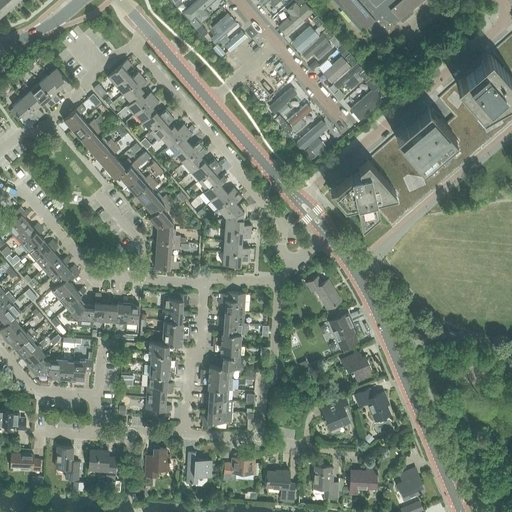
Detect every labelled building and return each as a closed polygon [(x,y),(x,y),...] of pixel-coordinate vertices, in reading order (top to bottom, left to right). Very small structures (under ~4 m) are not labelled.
[(9,0),(0,0),(0,6),(5,12),(14,5),(9,0)] [(200,24),(210,16),(204,9),(213,0),(195,0),(182,12),(189,21),(194,17),(200,24)] [(289,15),(276,25),(284,35),(310,14),(302,4),(300,6),(294,0),(291,0),(283,8),(289,15)] [(333,0),(361,31),(366,26),(367,26),(379,41),(391,31),(394,28),(392,26),(393,26),(396,23),(394,21),(395,21),(397,18),(399,20),(422,0),(333,0)] [(227,13),(210,27),(215,32),(209,38),(214,43),(236,23),(227,13)] [(311,19),(318,27),(322,23),(316,15),(311,19)] [(194,17),(189,21),(196,28),(201,24),(200,24),(194,17)] [(307,17),(286,35),(291,40),(295,36),(298,40),(306,33),(303,29),(311,22),(307,17)] [(318,35),(322,32),(326,27),(322,23),(318,27),(314,30),(318,35)] [(201,24),(196,28),(202,36),(207,32),(201,24)] [(326,27),(322,32),(328,39),(333,35),(326,27)] [(388,183),(369,200),(393,228),(511,124),(511,28),(365,157),(388,183)] [(318,35),(298,51),(304,58),(312,52),(318,58),(331,47),(326,41),(328,39),(322,32),(318,35)] [(412,54),(414,57),(420,51),(418,48),(412,54)] [(349,53),(344,57),(350,65),(355,61),(349,53)] [(322,70),(331,80),(349,65),(340,54),(322,70)] [(107,75),(115,84),(129,73),(125,69),(132,63),(127,58),(107,75)] [(56,66),(48,74),(59,87),(63,84),(69,90),(74,86),(56,66)] [(330,82),(336,89),(353,74),(347,67),(335,78),(330,82)] [(365,82),(365,81),(370,77),(363,70),(358,74),(365,82)] [(115,84),(123,93),(142,76),(138,71),(132,76),(129,73),(115,84)] [(48,74),(39,82),(56,101),(61,97),(55,91),(59,87),(48,74)] [(123,93),(130,101),(130,102),(141,93),(144,90),(140,86),(147,80),(142,76),(123,93)] [(370,77),(365,81),(369,87),(372,84),(374,86),(376,85),(370,77)] [(39,82),(30,89),(42,102),(46,99),(51,106),(56,101),(39,82)] [(99,83),(93,88),(101,97),(106,92),(99,83)] [(296,93),(290,86),(267,106),(272,112),(296,93)] [(30,89),(21,97),(39,116),(44,112),(38,106),(42,102),(30,89)] [(371,89),(349,108),(359,119),(381,100),(371,89)] [(127,104),(135,113),(155,96),(150,91),(144,96),(141,93),(130,102),(130,101),(127,104)] [(93,93),(88,98),(95,106),(100,102),(93,93)] [(108,95),(104,99),(108,104),(112,101),(108,95)] [(135,113),(142,122),(156,110),(152,106),(159,100),(155,96),(135,113)] [(39,116),(21,97),(12,104),(14,106),(9,110),(18,120),(22,115),(24,118),(28,114),(34,121),(39,116)] [(311,108),(307,103),(287,120),(291,125),(311,108)] [(63,119),(72,129),(83,119),(79,115),(85,109),(81,104),(63,119)] [(142,122),(150,130),(170,113),(166,108),(159,114),(156,110),(142,122)] [(158,139),(161,136),(160,136),(171,127),(167,123),(174,118),(170,113),(150,130),(158,139)] [(80,139),(98,124),(104,118),(101,114),(95,120),(94,119),(87,124),(83,119),(72,129),(80,139)] [(274,119),(280,126),(285,122),(279,115),(278,115),(274,119)] [(326,127),(321,120),(295,143),(300,149),(326,127)] [(285,122),(280,126),(286,134),(291,129),(285,122)] [(161,136),(168,145),(188,128),(184,123),(177,128),(174,124),(171,127),(160,136),(161,136)] [(80,139),(89,149),(100,139),(96,134),(102,129),(98,124),(80,139)] [(123,128),(117,132),(122,137),(123,136),(127,133),(127,132),(123,128)] [(168,145),(176,154),(189,142),(186,138),(192,132),(191,131),(188,128),(168,145)] [(127,133),(123,136),(127,141),(131,137),(131,136),(127,133)] [(100,139),(89,149),(97,159),(115,143),(111,138),(106,142),(102,137),(100,139)] [(145,138),(140,142),(146,149),(151,145),(145,138)] [(176,154),(183,162),(203,145),(199,140),(192,146),(189,142),(176,154)] [(97,159),(106,169),(117,159),(113,154),(119,148),(115,143),(97,159)] [(140,147),(136,143),(130,148),(133,152),(140,147)] [(183,162),(191,171),(204,159),(201,155),(207,150),(203,145),(183,162)] [(307,148),(302,152),(308,159),(309,159),(313,155),(307,148)] [(146,151),(136,160),(140,165),(150,156),(146,151)] [(191,171),(198,179),(218,162),(214,157),(208,163),(204,159),(191,171)] [(114,179),(118,175),(132,163),(128,158),(121,163),(117,159),(106,169),(114,179)] [(132,163),(118,175),(127,185),(138,175),(141,172),(137,168),(140,165),(136,160),(136,159),(132,163)] [(361,226),(378,211),(379,210),(376,199),(398,194),(367,159),(366,160),(358,167),(359,170),(351,172),(351,174),(336,187),(329,188),(344,206),(356,203),(361,226)] [(198,179),(206,188),(219,177),(216,173),(222,167),(218,162),(198,179)] [(17,173),(20,177),(25,172),(22,169),(17,173)] [(138,175),(127,185),(135,195),(153,179),(152,178),(149,174),(145,177),(141,172),(138,175)] [(203,191),(210,200),(224,188),(221,184),(227,178),(223,173),(219,177),(206,188),(203,191)] [(153,179),(135,195),(144,205),(155,194),(151,190),(157,184),(156,183),(156,182),(153,179)] [(210,200),(218,208),(238,191),(235,187),(234,186),(227,192),(224,188),(210,200)] [(173,190),(167,195),(170,199),(176,193),(173,190)] [(180,190),(175,195),(181,202),(186,197),(180,190)] [(218,208),(225,217),(239,205),(236,201),(242,196),(238,191),(218,208)] [(155,194),(144,205),(152,214),(155,212),(166,202),(170,199),(167,195),(166,194),(162,197),(158,192),(155,194)] [(148,217),(157,227),(172,228),(172,222),(164,213),(171,207),(166,202),(152,214),(148,217)] [(196,204),(193,207),(197,212),(201,208),(197,204),(196,204)] [(239,205),(225,217),(243,218),(244,211),(239,205)] [(15,218),(7,226),(14,234),(29,222),(24,217),(29,213),(26,209),(24,210),(20,206),(16,209),(11,214),(15,218)] [(225,217),(225,228),(251,230),(252,224),(243,223),(243,218),(225,217)] [(14,234),(21,243),(41,226),(38,222),(33,226),(29,222),(14,234)] [(21,243),(29,251),(43,238),(39,234),(44,229),(41,226),(21,243)] [(157,227),(156,240),(179,242),(180,237),(180,235),(175,235),(176,228),(172,228),(157,227)] [(225,228),(224,240),(242,241),(242,236),(251,236),(251,230),(225,228)] [(29,251),(36,259),(55,243),(52,239),(47,243),(43,238),(29,251)] [(156,240),(155,253),(170,254),(171,248),(179,248),(179,242),(156,240)] [(224,240),(223,251),(249,253),(250,247),(241,246),(242,241),(224,240)] [(36,259),(43,268),(58,255),(54,250),(58,246),(55,243),(36,259)] [(5,247),(1,251),(6,257),(10,253),(5,247)] [(249,253),(223,251),(222,263),(240,264),(240,259),(249,259),(249,258),(249,253)] [(15,253),(8,260),(12,265),(18,260),(20,259),(15,253)] [(155,253),(154,266),(155,266),(178,268),(178,261),(174,261),(174,254),(170,254),(155,253)] [(51,277),(65,264),(70,260),(67,256),(62,260),(58,255),(43,268),(51,277)] [(18,260),(12,265),(13,266),(17,271),(23,266),(18,260)] [(51,277),(58,284),(77,268),(74,264),(69,268),(65,264),(51,277)] [(52,290),(59,298),(74,286),(69,281),(80,271),(77,268),(58,284),(52,290)] [(315,289),(320,296),(327,307),(340,299),(339,296),(329,280),(322,284),(317,275),(307,282),(312,291),(315,289)] [(31,279),(28,281),(32,287),(37,283),(33,277),(31,279)] [(59,298),(67,307),(78,297),(86,290),(83,286),(78,290),(74,286),(59,298)] [(5,293),(0,297),(0,313),(13,302),(16,299),(8,290),(5,293)] [(163,297),(163,308),(182,309),(182,303),(189,303),(189,293),(175,292),(175,298),(163,297)] [(218,298),(218,303),(225,303),(224,310),(244,311),(244,296),(245,293),(222,292),(221,298),(218,298)] [(93,320),(104,321),(106,295),(101,295),(101,302),(94,301),(94,305),(93,320)] [(104,321),(116,322),(117,303),(110,302),(111,296),(106,295),(104,321)] [(78,297),(67,307),(77,319),(78,319),(78,324),(93,325),(93,320),(94,305),(90,305),(90,304),(88,304),(86,305),(78,297)] [(116,322),(126,323),(128,297),(124,297),(123,303),(117,303),(116,322)] [(128,297),(126,323),(138,323),(139,304),(133,304),(133,297),(128,297)] [(0,322),(0,326),(1,328),(2,328),(16,316),(21,311),(13,302),(0,313),(0,316),(3,320),(0,322)] [(36,307),(31,311),(34,315),(36,314),(39,311),(36,307)] [(162,319),(163,320),(181,321),(181,320),(181,314),(188,315),(188,310),(182,309),(163,308),(162,319)] [(50,310),(46,314),(51,320),(55,316),(56,316),(50,310)] [(217,316),(217,320),(243,322),(244,311),(224,310),(224,316),(217,316)] [(354,326),(348,312),(329,320),(341,347),(357,340),(351,327),(354,326)] [(3,337),(6,340),(21,327),(17,322),(19,320),(16,316),(2,328),(1,328),(0,328),(0,331),(4,336),(3,337)] [(60,322),(55,316),(51,320),(54,324),(56,326),(60,322)] [(163,320),(163,331),(187,332),(188,325),(182,325),(182,320),(181,320),(181,321),(163,320)] [(217,320),(217,325),(223,325),(223,331),(241,332),(241,333),(246,333),(247,331),(248,331),(248,330),(249,330),(249,329),(249,328),(249,327),(249,326),(249,325),(248,325),(248,324),(247,324),(247,322),(243,322),(217,320)] [(21,327),(6,340),(8,343),(9,342),(15,348),(31,334),(34,331),(31,327),(28,330),(28,329),(25,331),(21,327)] [(31,334),(15,348),(20,354),(19,355),(22,358),(23,357),(22,357),(37,344),(33,340),(35,338),(34,337),(37,335),(34,331),(31,334)] [(163,331),(162,341),(181,342),(181,339),(187,339),(187,332),(163,331)] [(216,336),(215,343),(240,344),(241,333),(241,332),(223,331),(221,331),(221,336),(216,336)] [(148,352),(151,352),(168,353),(168,349),(173,349),(174,343),(181,343),(181,342),(162,341),(149,340),(148,352)] [(29,367),(30,366),(43,356),(45,354),(41,349),(43,347),(39,342),(37,344),(22,357),(23,357),(28,363),(27,364),(29,367)] [(220,354),(222,354),(239,355),(240,344),(215,343),(215,349),(220,350),(220,354)] [(48,373),(48,379),(52,380),(52,378),(60,379),(62,357),(62,350),(57,349),(57,357),(56,357),(56,359),(49,359),(48,373)] [(348,364),(352,372),(353,372),(357,380),(372,374),(369,369),(371,368),(367,358),(363,359),(359,350),(341,358),(344,366),(348,364)] [(144,354),(144,357),(145,359),(150,360),(150,363),(175,365),(175,358),(170,358),(170,353),(168,353),(151,352),(151,353),(146,352),(144,354)] [(43,356),(30,366),(35,372),(34,373),(36,375),(39,373),(48,373),(49,359),(50,354),(45,354),(43,356)] [(217,358),(216,365),(228,365),(228,366),(235,366),(241,367),(242,355),(239,355),(222,354),(222,359),(217,358)] [(68,381),(72,381),(73,361),(67,360),(67,357),(62,357),(60,379),(68,379),(68,381)] [(73,361),(72,381),(75,381),(76,380),(84,381),(85,370),(91,371),(92,359),(87,359),(80,358),(80,361),(73,361)] [(305,360),(298,363),(300,368),(308,365),(305,360)] [(144,373),(148,374),(149,374),(167,376),(168,376),(169,371),(174,372),(175,365),(150,363),(144,363),(144,373)] [(203,368),(203,375),(231,377),(235,368),(235,366),(228,366),(228,365),(216,365),(209,364),(209,369),(203,368)] [(121,378),(120,383),(132,384),(133,375),(121,374),(121,376),(121,378)] [(148,374),(147,385),(173,387),(173,382),(166,382),(167,376),(149,374),(148,374)] [(208,387),(209,387),(227,388),(228,388),(232,388),(232,377),(231,377),(203,375),(202,382),(208,382),(208,387)] [(147,385),(146,396),(165,398),(166,391),(172,392),(173,387),(147,385)] [(202,393),(202,398),(227,399),(228,388),(227,388),(209,387),(209,393),(202,393)] [(359,405),(368,401),(375,418),(390,412),(384,400),(387,399),(383,391),(372,396),(369,388),(355,394),(359,405)] [(146,396),(145,408),(157,408),(157,414),(169,415),(169,409),(171,409),(171,404),(165,404),(165,398),(146,396)] [(332,411),(323,414),(330,429),(349,421),(344,406),(348,404),(345,397),(330,404),(332,411)] [(208,403),(208,409),(232,411),(232,399),(227,399),(202,398),(202,402),(208,403)] [(201,415),(200,421),(203,421),(202,426),(214,427),(225,427),(226,422),(226,420),(231,421),(232,411),(208,409),(207,415),(201,415)] [(0,424),(18,425),(18,428),(25,429),(26,417),(19,417),(19,411),(10,410),(9,411),(0,410),(0,424)] [(369,433),(363,438),(369,444),(374,439),(369,433)] [(146,454),(145,475),(159,476),(160,469),(169,470),(170,454),(166,453),(166,447),(160,447),(159,446),(159,445),(158,444),(157,444),(156,444),(155,444),(154,445),(154,446),(153,455),(146,454)] [(57,446),(57,448),(56,467),(67,467),(66,477),(78,478),(79,461),(72,461),(73,447),(57,446)] [(90,449),(88,469),(106,470),(106,477),(114,478),(115,457),(108,456),(108,450),(90,449)] [(211,459),(195,458),(195,451),(188,451),(186,482),(197,483),(198,475),(211,475),(211,459)] [(10,466),(33,467),(33,471),(40,471),(40,459),(34,458),(34,454),(21,453),(21,452),(11,452),(10,466)] [(224,479),(235,480),(235,472),(254,473),(255,458),(245,458),(232,458),(232,462),(225,462),(224,479)] [(313,487),(325,487),(324,496),(337,496),(338,482),(332,481),(332,479),(330,479),(331,466),(315,465),(313,487)] [(351,469),(349,492),(357,493),(358,486),(376,487),(377,473),(378,473),(378,465),(366,465),(366,470),(351,469)] [(397,483),(403,496),(404,499),(425,490),(415,466),(399,473),(402,480),(397,483)] [(289,470),(281,469),(281,471),(267,470),(266,486),(281,487),(281,500),(293,501),(295,483),(289,483),(289,470)] [(37,476),(32,476),(32,486),(43,486),(43,481),(43,476),(37,476)] [(104,481),(104,488),(115,489),(115,490),(119,491),(120,481),(115,480),(115,481),(104,481)] [(419,500),(409,504),(412,511),(415,511),(422,509),(419,500)]
